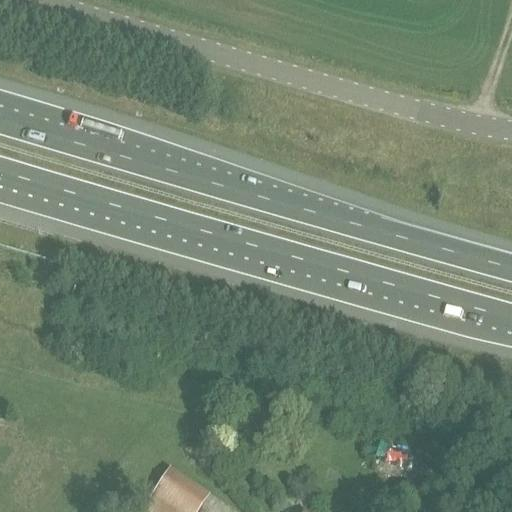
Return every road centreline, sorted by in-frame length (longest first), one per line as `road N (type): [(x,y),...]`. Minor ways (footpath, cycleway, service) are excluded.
road 1 (motorway): [(511,268),(0,120)]
road 2 (motorway): [(0,172),(511,320)]
road 3 (unclassified): [(511,131),(223,57),(46,0)]
